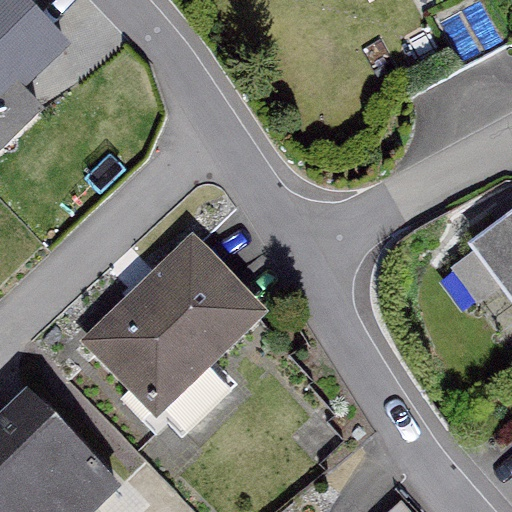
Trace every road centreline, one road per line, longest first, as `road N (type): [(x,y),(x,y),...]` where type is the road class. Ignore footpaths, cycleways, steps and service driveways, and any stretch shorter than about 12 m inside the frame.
road 1 (residential): [(122,0),(171,55),(303,261)]
road 2 (residential): [(303,261),(391,412),(465,511)]
road 3 (residential): [(511,141),(303,261)]
